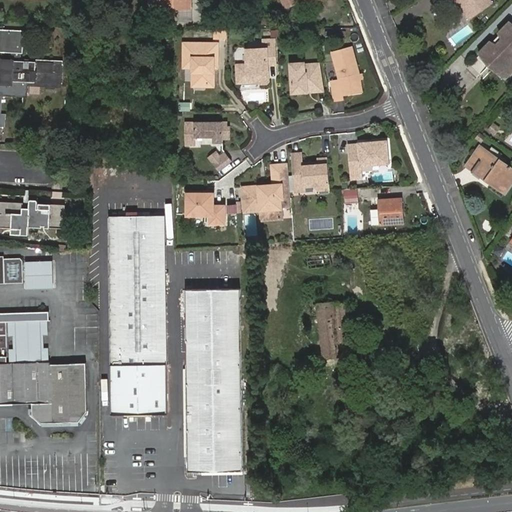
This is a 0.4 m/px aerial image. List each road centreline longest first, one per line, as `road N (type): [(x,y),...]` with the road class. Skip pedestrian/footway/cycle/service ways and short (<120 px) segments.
road 1 (tertiary): [(406,107),(498,343)]
road 2 (residential): [(406,107),(306,129),(259,150)]
